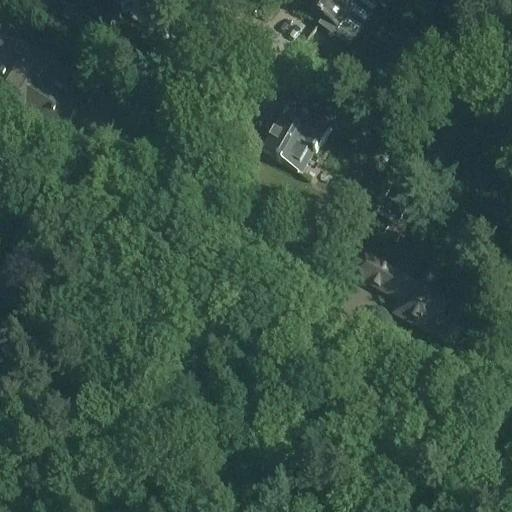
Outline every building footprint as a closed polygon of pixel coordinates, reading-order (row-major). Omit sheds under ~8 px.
[(62,0),(61,3),(69,8),(61,20),(78,31),(86,18),(108,32),(126,3),(122,0),(62,0)] [(372,0),(385,9),(391,0),(318,0),(311,11),(340,31),(362,0),(372,0)] [(53,70),(21,50),(11,44),(0,61),(0,98),(19,110),(22,105),(65,132),(82,105),(84,107),(88,106),(91,101),(86,98),(92,88),(56,65),(53,70)] [(250,80),(271,93),(279,79),(257,67),(250,80)] [(400,91),(379,125),(400,138),(421,104),(400,91)] [(288,115),(263,156),(297,177),(309,156),(316,160),(332,134),(305,118),(302,123),(288,115)] [(409,203),(391,194),(377,217),(397,227),(409,203)] [(492,221),(510,230),(511,227),(511,206),(501,202),(492,221)] [(384,240),(396,247),(402,236),(389,230),(384,240)] [(451,349),(458,337),(437,325),(447,306),(362,256),(350,275),(401,305),(395,316),(451,349)]
